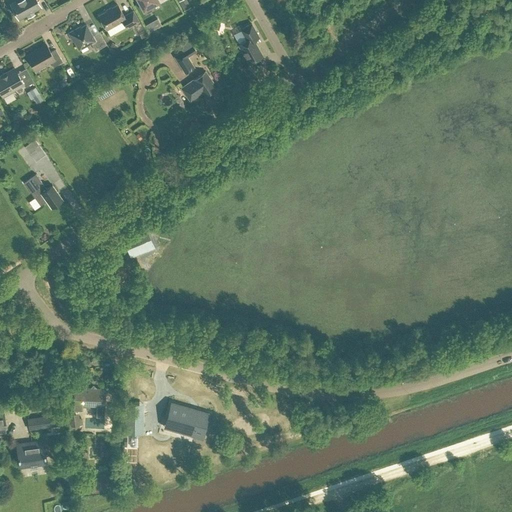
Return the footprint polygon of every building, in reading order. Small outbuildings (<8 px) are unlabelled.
[(36,0),(17,0),(11,4),(18,17),(39,6),(36,0)] [(137,0),(143,9),(158,1),(158,2),(162,0),(137,0)] [(187,0),(180,4),(182,9),(189,5),(187,0)] [(98,15),(106,29),(122,20),(126,27),(139,20),(133,10),(124,15),(117,4),(98,15)] [(150,21),(144,24),(148,30),(153,27),(150,21)] [(253,39),(259,36),(251,22),(240,29),(246,39),(238,44),(248,63),(262,55),(253,39)] [(80,25),(68,32),(72,40),(73,40),(78,49),(90,42),(95,50),(106,43),(99,31),(92,35),(86,23),(80,26),(80,25)] [(113,49),(116,45),(111,41),(108,46),(113,49)] [(186,54),(192,49),(188,43),(171,54),(183,71),(193,65),(186,54)] [(27,55),(35,69),(36,69),(35,68),(50,60),(53,66),(62,61),(55,48),(50,51),(46,44),(27,55)] [(14,67),(0,74),(0,91),(2,96),(23,84),(25,86),(32,82),(29,76),(22,80),(14,67)] [(205,96),(215,89),(211,81),(212,80),(205,70),(192,78),(180,86),(189,100),(202,91),(205,96)] [(39,145),(30,152),(35,160),(45,153),(39,145)] [(57,191),(52,184),(46,188),(35,173),(23,181),(40,204),(46,200),(51,207),(62,199),(57,191)] [(152,246),(142,221),(119,231),(121,236),(130,255),(152,246)] [(96,402),(96,413),(105,414),(106,387),(83,386),(83,380),(75,379),(74,386),(74,407),(83,408),(83,401),(93,401),(96,402)] [(170,404),(166,420),(187,426),(187,424),(193,426),(191,434),(201,437),(208,412),(197,409),(197,411),(170,404)] [(77,412),(69,413),(71,428),(79,427),(77,412)] [(126,413),(125,432),(142,432),(142,414),(126,413)] [(44,414),(25,417),(27,428),(46,426),(44,414)] [(42,438),(16,442),(19,466),(29,464),(28,461),(36,460),(36,463),(46,462),(42,438)]
